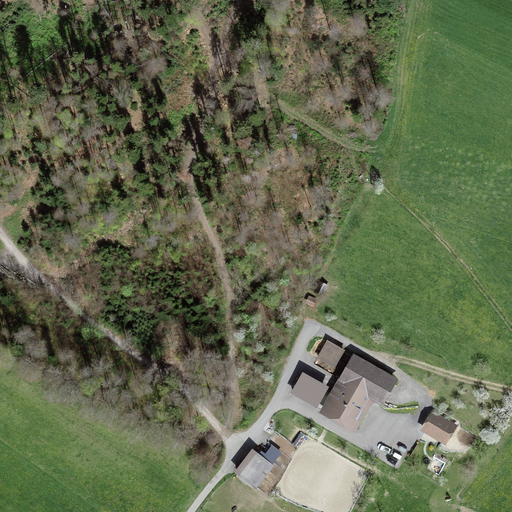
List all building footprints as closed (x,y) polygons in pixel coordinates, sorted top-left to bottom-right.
[(325,286),(318,282),(314,291),(321,294),(325,286)] [(315,300),(308,296),(305,302),(312,306),(315,300)] [(333,365),(342,349),(326,340),(317,356),(333,365)] [(354,355),(342,378),(345,379),(328,410),(354,425),(371,395),(381,401),(394,378),(354,355)] [(291,390),(320,406),(336,376),(318,367),(314,373),(303,367),(291,390)] [(453,427),(433,415),(425,427),(445,440),(453,427)] [(258,457),(253,452),(237,471),(255,486),(277,460),(268,453),(265,456),(261,453),(258,457)]
